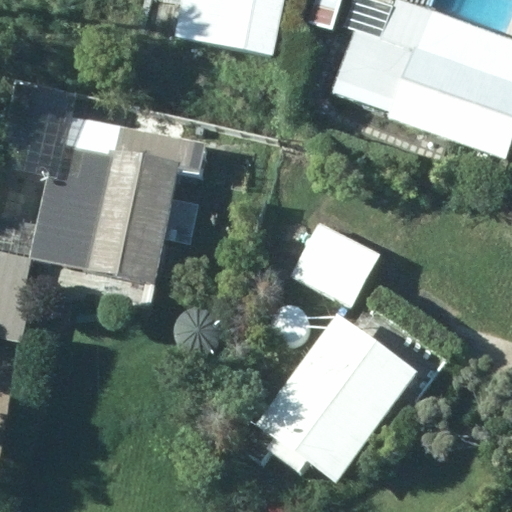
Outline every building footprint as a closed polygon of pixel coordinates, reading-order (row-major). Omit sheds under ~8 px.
[(180,36),(281,56),(292,0),(176,0),(187,2),(180,36)] [(340,29),(348,0),(312,0),(307,20),(340,29)] [(394,119),(511,160),(511,38),(403,0),(402,0),(389,38),(359,27),(336,93),(395,113),(394,119)] [(38,258),(166,285),(191,170),(207,173),(213,142),(126,124),(130,103),(24,80),(5,167),(55,177),(38,258)] [(358,308),(385,257),(324,223),(296,274),(358,308)] [(0,251),(0,336),(29,342),(39,288),(31,285),(36,260),(0,251)] [(427,373),(346,315),(265,429),(258,423),(243,445),(268,461),(275,451),(309,474),(318,462),(347,484),(427,373)]
